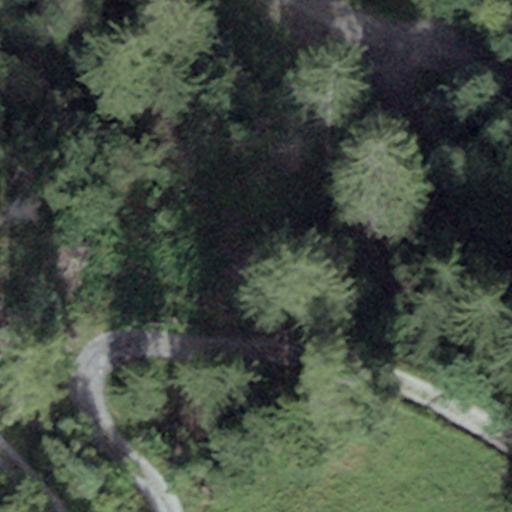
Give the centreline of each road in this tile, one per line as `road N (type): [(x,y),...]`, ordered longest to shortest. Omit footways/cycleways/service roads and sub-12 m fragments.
road 1 (track): [(169,511),(159,485),(108,433),(87,389),(86,342),(116,321),(269,334),(355,359),(434,395),(511,449)]
road 2 (track): [(511,201),(311,9)]
road 3 (track): [(511,107),(297,0)]
